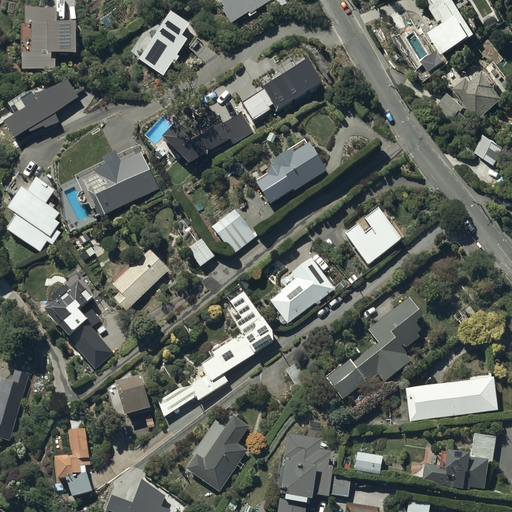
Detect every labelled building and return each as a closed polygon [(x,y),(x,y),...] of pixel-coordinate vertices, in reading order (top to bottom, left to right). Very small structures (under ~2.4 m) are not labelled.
[(256,15),(269,6),(265,0),(230,0),(217,8),(222,16),(223,15),(231,27),(248,17),(250,20),(257,16),(256,15)] [(427,0),(433,9),(430,11),(440,27),(443,25),(446,31),(431,40),(444,63),(472,46),(471,45),(477,41),(452,2),(454,0),(427,0)] [(34,31),(34,57),(23,57),(24,73),(57,73),(57,59),(78,59),(78,26),(59,26),(59,13),(28,13),(28,31),(34,31)] [(467,81),(453,92),(479,125),(504,106),(496,96),(498,95),(484,77),(471,87),(467,81)] [(40,106),(7,131),(18,147),(61,127),(56,118),(80,103),(70,87),(37,99),(40,106)] [(466,113),(448,97),(434,112),(448,125),(450,123),(464,136),(472,126),(462,117),(466,113)] [(293,191),(328,166),(309,139),(294,150),(291,145),(272,159),(273,160),(266,165),(269,169),(257,178),(272,200),(291,187),(293,191)] [(507,158),(487,143),(476,157),(496,172),(507,158)] [(104,220),(157,196),(156,192),(161,190),(145,158),(148,157),(142,147),(120,158),(118,153),(105,160),(107,165),(77,180),(85,195),(84,195),(84,196),(83,196),(82,197),(81,198),(80,199),(80,200),(79,201),(79,202),(79,203),(80,204),(80,205),(80,206),(81,206),(81,207),(82,208),(83,209),(84,209),(85,209),(86,210),(87,210),(88,209),(89,209),(90,209),(91,208),(97,221),(103,218),(104,220)] [(8,188),(17,194),(10,203),(19,210),(8,225),(41,250),(48,240),(53,244),(62,231),(55,226),(60,219),(56,216),(61,210),(48,200),(56,188),(37,174),(33,179),(21,170),(8,188)] [(395,226),(371,194),(357,204),(365,214),(359,219),(351,209),(337,219),(361,251),(395,226)] [(235,207),(214,224),(235,251),(257,234),(235,207)] [(216,254),(203,234),(188,244),(202,264),(216,254)] [(128,308),(172,267),(151,246),(128,268),(125,265),(113,277),(116,280),(115,280),(123,288),(115,295),(128,308)] [(332,280),(308,246),(296,254),(295,253),(289,256),(292,260),(288,262),(294,269),(277,281),(278,282),(267,290),(285,314),(332,280)] [(115,351),(93,323),(101,317),(92,306),(87,310),(81,303),(95,292),(88,285),(86,286),(80,278),(71,286),(67,282),(53,293),(56,297),(47,304),(78,343),(77,345),(95,367),(115,351)] [(152,389),(164,408),(195,388),(197,392),(231,369),(226,361),(252,344),(253,346),(271,334),(267,328),(274,323),(273,322),(269,325),(244,286),(231,294),(241,309),(237,312),(243,322),(211,343),(212,346),(199,355),(204,362),(184,375),(181,370),(152,389)] [(425,310),(410,292),(368,327),(379,339),(355,359),(351,354),(327,375),(345,397),(377,370),(385,380),(412,357),(407,351),(404,347),(420,334),(417,331),(422,327),(415,319),(425,310)] [(22,399),(30,373),(16,369),(13,378),(4,376),(0,388),(0,433),(11,437),(13,429),(17,430),(21,417),(17,416),(19,410),(22,411),(26,400),(22,399)] [(144,370),(119,376),(127,411),(153,405),(144,370)] [(406,385),(410,419),(498,407),(493,373),(406,385)] [(220,496),(246,453),(238,449),(248,432),(235,424),(236,422),(227,417),(219,430),(213,427),(192,462),(194,463),(187,476),(220,496)] [(93,461),(88,423),(71,425),(74,446),(69,451),(59,452),(61,471),(71,470),(74,492),(96,489),(94,471),(90,472),(88,461),(93,461)] [(308,432),(288,428),(284,453),(286,453),(285,463),(282,462),(280,481),(282,481),(281,487),(287,488),(286,494),(280,493),(277,511),(306,511),(308,502),(310,502),(312,494),(313,494),(314,490),(329,493),(334,463),(329,462),(331,448),(328,447),(328,444),(321,442),(322,436),(320,436),(321,430),(309,428),(308,432)] [(493,461),(496,434),(475,431),(472,453),(470,452),(471,446),(448,443),(447,449),(442,448),(440,463),(426,461),(424,482),(453,486),(453,484),(464,485),(464,487),(470,488),(471,483),(485,485),(488,460),(493,461)] [(381,472),(383,453),(358,450),(356,468),(381,472)] [(350,477),(334,475),(332,492),(348,494),(350,477)] [(428,511),(430,499),(409,496),(406,511),(428,511)] [(380,504),(347,499),(345,511),(380,511),(381,509),(379,509),(380,504)]
